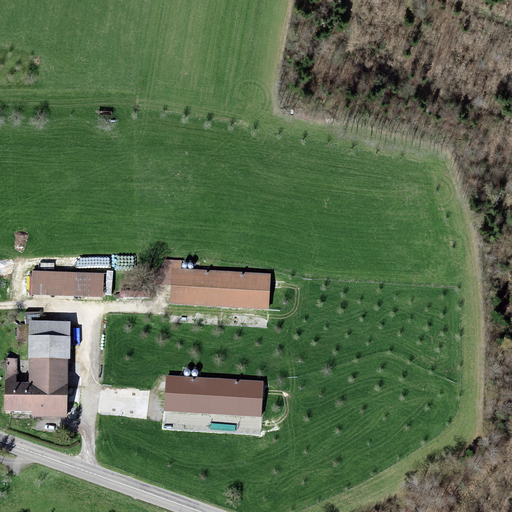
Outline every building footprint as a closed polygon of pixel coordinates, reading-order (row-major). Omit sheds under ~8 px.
[(269,274),(173,268),(171,303),(267,308),(269,274)] [(103,274),(33,271),(32,294),(102,297),(103,274)] [(66,419),(66,327),(31,327),(31,343),(31,389),(16,389),(16,362),(7,362),(7,419),(66,419)] [(19,343),(31,343),(31,327),(19,327),(19,343)] [(263,381),(167,375),(164,409),(261,415),(263,381)]
